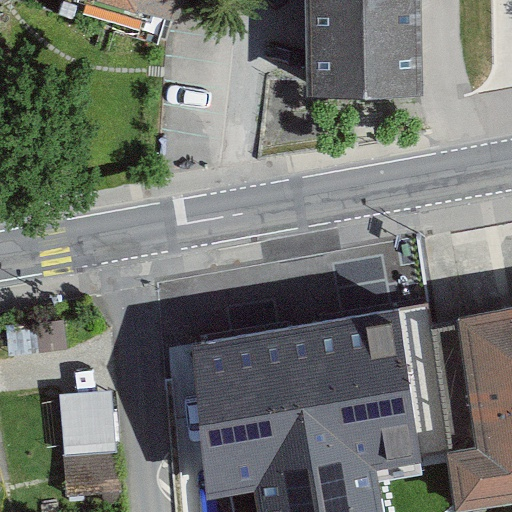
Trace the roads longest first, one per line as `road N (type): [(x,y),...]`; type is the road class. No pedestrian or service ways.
road 1 (tertiary): [(124,232),(511,165)]
road 2 (residential): [(124,232),(150,511)]
road 3 (tertiary): [(0,254),(124,232)]
